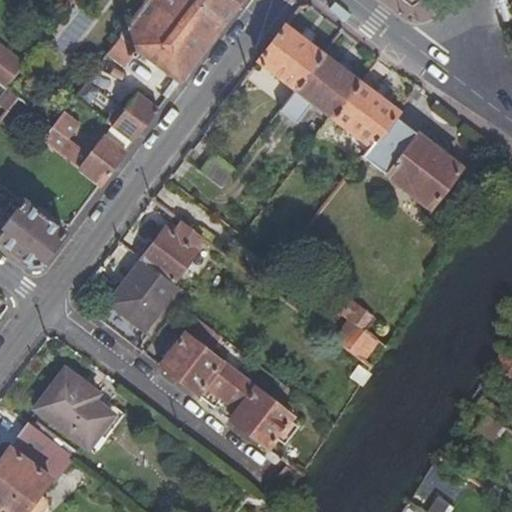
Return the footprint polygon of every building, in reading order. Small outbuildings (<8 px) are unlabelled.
[(239,0),(148,0),(117,41),(133,54),(128,60),(152,79),(157,72),(175,86),(239,0)] [(282,23),(256,59),(293,88),(320,52),(282,23)] [(330,116),(356,80),(320,52),(293,88),(278,109),(294,121),(310,101),(330,116)] [(118,83),(126,72),(106,56),(97,68),(118,83)] [(0,83),(5,88),(20,68),(14,63),(6,60),(1,58),(0,59),(0,83)] [(93,115),(118,83),(97,68),(73,100),(89,112),(93,115)] [(392,114),(395,109),(356,80),(330,116),(368,145),(392,114)] [(5,88),(0,94),(0,122),(13,106),(19,98),(5,88)] [(135,96),(110,128),(132,144),(145,126),(156,112),(135,96)] [(19,98),(13,106),(48,132),(54,125),(19,98)] [(361,155),(426,205),(457,165),(392,114),(368,145),(361,155)] [(101,186),(126,152),(104,136),(94,149),(87,144),(78,153),(63,142),(72,132),(57,120),(54,125),(48,132),(42,140),(101,186)] [(110,128),(104,136),(126,152),(132,144),(110,128)] [(233,169),(209,151),(196,168),(219,187),(233,169)] [(0,228),(21,201),(12,194),(0,210),(0,228)] [(65,234),(21,201),(0,228),(0,241),(12,250),(33,266),(40,266),(61,239),(65,234)] [(169,238),(161,232),(137,263),(168,286),(190,254),(189,253),(198,241),(178,226),(169,238)] [(107,303),(143,329),(173,290),(168,286),(137,263),(107,303)] [(346,322),(357,309),(340,297),(330,309),(339,316),(346,322)] [(179,313),(173,308),(166,316),(173,321),(179,313)] [(373,323),(357,309),(346,322),(374,345),(385,353),(396,335),(376,320),(373,323)] [(346,322),(339,316),(322,337),(359,365),(374,345),(346,322)] [(213,338),(196,326),(163,367),(180,380),(213,338)] [(199,394),(217,409),(241,377),(242,376),(211,353),(218,343),(213,338),(180,380),(199,394)] [(511,360),(502,372),(511,381),(511,360)] [(99,397),(104,391),(68,365),(38,405),(91,445),(117,412),(99,397)] [(356,396),(363,385),(350,375),(342,386),(356,396)] [(279,390),(270,400),(241,377),(217,409),(226,415),(253,436),(276,405),(285,394),(279,390)] [(271,450),(295,420),(276,405),(253,436),(260,442),(271,450)] [(0,459),(0,510),(2,511),(26,511),(44,489),(53,477),(58,480),(78,453),(38,422),(17,448),(12,444),(0,459)] [(313,461),(300,451),(290,465),(303,475),(313,461)] [(286,466),(268,487),(281,500),(301,478),(286,466)] [(426,511),(446,511),(451,506),(436,494),(424,510),(426,511)]
